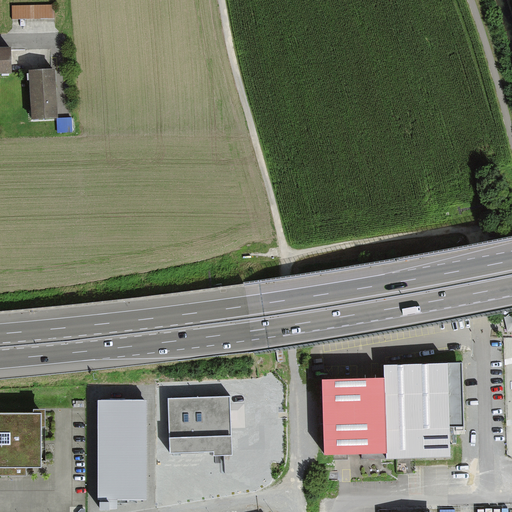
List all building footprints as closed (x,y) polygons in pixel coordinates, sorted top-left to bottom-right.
[(11,6),(11,19),(54,19),(53,5),(11,6)] [(0,48),(0,72),(9,72),(8,48),(0,48)] [(32,70),(34,118),(57,117),(55,69),(32,70)] [(59,134),(75,133),(74,119),(59,119),(59,134)] [(449,363),(383,365),(384,379),(386,455),(386,462),(452,460),(449,363)] [(384,379),(321,381),(322,456),(386,455),(384,379)] [(231,391),(169,393),(170,450),(215,449),(215,453),(233,452),(232,416),(231,391)] [(148,394),(99,394),(99,505),(105,505),(118,504),(118,492),(148,493),(148,394)] [(0,471),(4,472),(26,472),(26,463),(43,463),(43,422),(46,422),(46,404),(35,404),(35,409),(0,408),(0,471)]
